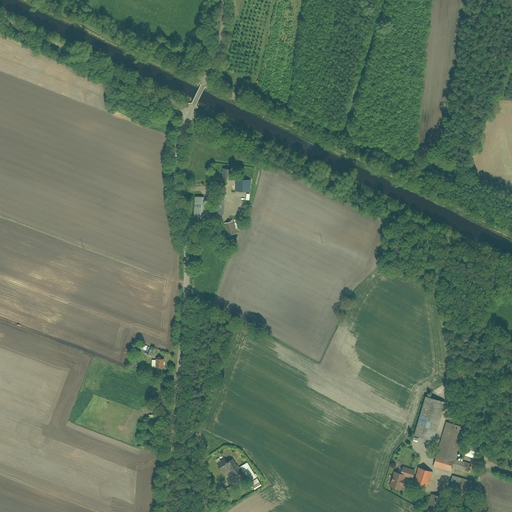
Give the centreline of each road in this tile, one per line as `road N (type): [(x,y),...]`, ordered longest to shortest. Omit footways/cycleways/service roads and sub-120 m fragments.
road 1 (track): [(40,0),(511,235)]
road 2 (unclassified): [(189,112),(178,144),(187,276),(168,511)]
road 3 (unclassified): [(511,270),(189,112)]
road 4 (unclassified): [(189,112),(0,18)]
